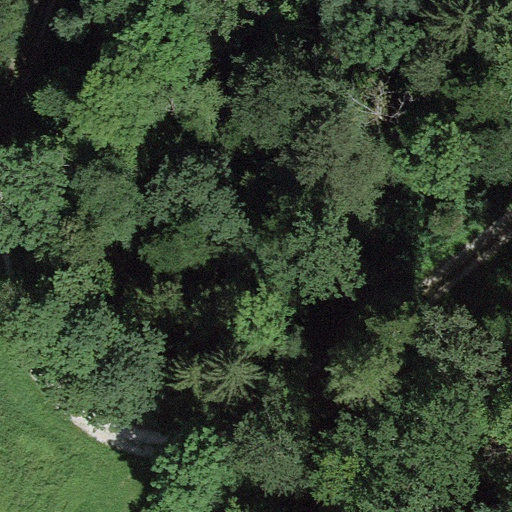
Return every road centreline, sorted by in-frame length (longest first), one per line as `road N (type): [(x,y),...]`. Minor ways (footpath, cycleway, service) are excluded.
road 1 (track): [(0,266),(45,388),(114,438),(175,446),(256,419),(511,224)]
road 2 (track): [(45,0),(0,126)]
